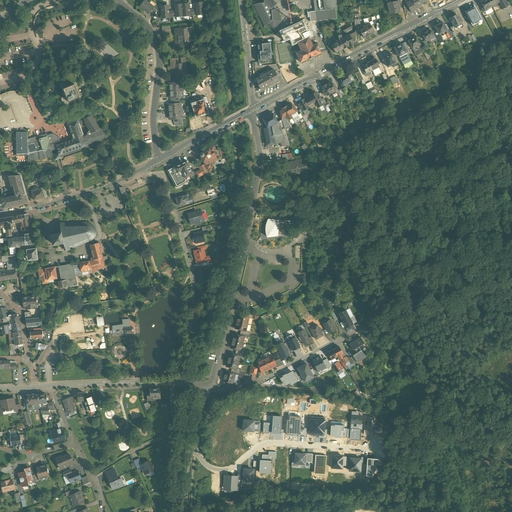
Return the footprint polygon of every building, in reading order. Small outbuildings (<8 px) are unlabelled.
[(154,7),(145,0),(144,0),(139,7),(148,14),(151,10),(154,7)] [(277,4),(271,0),(264,0),(263,3),(264,3),(263,3),(262,3),(262,4),(261,3),(254,5),(265,27),(268,23),(275,31),(280,21),(279,9),(276,9),(275,6),(277,4)] [(313,0),(315,11),(324,10),(323,0),(313,0)] [(323,0),(324,10),(335,9),(337,9),(335,0),(323,0)] [(406,3),(408,7),(411,13),(416,10),(416,9),(411,0),(406,3)] [(418,0),(411,0),(416,9),(421,6),(420,4),(418,0)] [(488,0),(483,0),(480,2),(483,7),(481,8),(483,12),(491,8),(490,7),(492,6),(488,0)] [(488,0),(492,6),(492,7),(499,4),(502,8),(508,5),(505,0),(488,0)] [(397,1),(387,3),(388,8),(390,8),(391,14),(400,13),(399,5),(400,4),(399,1),(397,1)] [(202,3),(195,4),(196,9),(196,15),(204,15),(202,3)] [(168,6),(161,7),(162,18),(169,18),(169,11),(168,6)] [(472,26),(482,21),(475,7),(465,12),(472,26)] [(335,9),(324,10),(315,11),(309,12),(310,22),(336,19),(335,9)] [(458,18),(456,15),(449,19),(453,26),(458,23),(459,25),(461,24),(460,22),(462,22),(460,17),(458,18)] [(293,44),(297,42),(308,37),(306,32),(307,31),(302,22),(281,31),(285,40),(290,38),(293,44)] [(444,25),(442,22),(437,25),(436,25),(435,25),(435,26),(434,27),(434,28),(435,29),(436,29),(438,34),(439,35),(445,31),(446,30),(447,29),(445,24),(444,25)] [(453,26),(450,28),(452,32),(460,28),(459,25),(458,23),(453,26)] [(369,24),(359,30),(364,38),(374,32),(369,24)] [(176,32),(176,33),(176,34),(175,35),(176,41),(180,41),(180,45),(185,44),(185,43),(187,43),(187,45),(190,44),(191,44),(191,43),(192,42),(192,41),(193,41),(192,28),(186,28),(186,29),(178,30),(177,30),(177,31),(176,32)] [(447,29),(446,30),(445,31),(446,33),(449,39),(454,36),(452,32),(450,28),(447,29)] [(429,29),(421,34),(425,41),(430,39),(430,41),(436,38),(432,31),(430,32),(429,29)] [(349,35),(344,38),(348,46),(354,43),(349,35)] [(416,36),(408,41),(412,49),(416,47),(420,44),(416,36)] [(308,37),(297,42),(301,51),(296,53),(301,62),(309,59),(313,57),(321,53),(317,44),(313,46),(308,37)] [(342,39),(339,41),(340,43),(343,49),(348,46),(344,38),(342,39)] [(261,45),(257,45),(258,52),(259,52),(260,55),(257,55),(258,63),(270,62),(269,59),(271,59),(271,54),(272,54),(270,43),(261,44),(261,45)] [(340,43),(336,44),(336,43),(332,45),(331,45),(335,53),(343,49),(340,43)] [(402,44),(395,48),(397,52),(395,52),(397,55),(398,54),(399,56),(401,54),(406,52),(406,51),(402,44)] [(402,61),(403,63),(410,60),(406,52),(401,54),(404,60),(402,61)] [(395,63),(390,53),(386,55),(387,56),(383,58),(384,61),(384,62),(385,64),(386,64),(387,67),(391,65),(395,63)] [(181,64),(176,64),(176,58),(170,58),(171,71),(174,71),(175,73),(175,76),(188,75),(186,57),(181,57),(181,64)] [(374,59),(368,62),(372,70),(375,69),(376,71),(379,69),(378,67),(379,67),(377,64),(379,64),(377,61),(376,62),(374,59)] [(368,62),(361,66),(363,68),(362,69),(363,72),(364,71),(366,74),(367,73),(368,75),(371,74),(369,71),(372,70),(368,62)] [(260,77),(255,80),(261,90),(279,80),(273,70),(268,73),(260,77)] [(358,82),(363,80),(359,72),(355,74),(358,82)] [(347,74),(339,77),(341,81),(340,82),(342,86),(343,86),(344,87),(346,86),(345,84),(351,81),(347,74)] [(396,76),(389,79),(392,85),(398,82),(396,76)] [(170,83),(170,90),(182,90),(182,82),(176,83),(170,83)] [(337,89),(334,84),(333,85),(331,82),(327,84),(331,93),(335,91),(335,90),(337,89)] [(74,84),(63,89),(68,102),(79,97),(74,84)] [(331,93),(327,84),(322,87),(324,90),(322,91),(325,96),(327,95),(331,93)] [(182,90),(170,90),(171,98),(176,98),(183,97),(182,90)] [(318,95),(317,96),(315,93),(311,95),(316,103),(316,104),(320,101),(321,101),(321,99),(318,95)] [(311,95),(306,97),(308,100),(305,101),(307,106),(312,103),(313,105),(316,103),(311,95)] [(305,101),(304,99),(299,102),(300,103),(298,104),(301,109),(303,109),(304,110),(308,108),(307,106),(305,101)] [(198,102),(193,104),(194,107),(194,108),(194,109),(194,110),(195,110),(195,111),(196,113),(196,114),(195,114),(196,115),(196,116),(197,116),(198,116),(199,115),(207,113),(206,112),(207,112),(206,108),(208,108),(207,104),(205,104),(204,101),(203,101),(201,102),(198,102)] [(171,104),(168,104),(169,112),(181,111),(180,103),(171,104)] [(294,106),(292,107),(290,104),(286,106),(291,114),(295,112),(296,111),(294,106)] [(286,106),(282,108),(282,110),(279,112),(282,120),(285,129),(290,126),(290,125),(295,122),(292,118),(291,114),(286,106)] [(181,111),(169,112),(170,119),(173,119),(182,118),(181,111)] [(296,111),(295,112),(291,114),(292,118),(294,121),(302,117),(300,113),(298,115),(297,114),(298,114),(296,111)] [(273,113),(263,119),(267,127),(268,128),(272,125),(278,122),(273,113)] [(92,115),(78,121),(79,124),(84,123),(89,131),(90,131),(91,132),(92,132),(100,128),(92,115)] [(78,121),(78,120),(68,123),(74,139),(61,143),(59,138),(49,141),(50,145),(56,143),(57,148),(59,152),(54,154),(56,159),(61,158),(60,154),(87,145),(105,136),(102,129),(101,130),(100,128),(92,132),(91,132),(90,131),(89,131),(88,131),(88,132),(87,133),(87,134),(84,136),(79,124),(78,121)] [(278,122),(272,125),(275,144),(280,143),(284,142),(283,134),(286,133),(285,129),(282,120),(278,122)] [(272,125),(268,128),(267,127),(264,128),(267,145),(272,144),(275,144),(272,125)] [(28,132),(16,132),(17,155),(28,155),(28,143),(28,138),(28,133),(28,132)] [(47,133),(36,136),(37,141),(30,143),(28,143),(28,155),(29,160),(36,160),(39,159),(39,160),(53,156),(52,150),(50,145),(49,141),(48,136),(47,133)] [(290,145),(286,133),(283,134),(284,142),(280,143),(281,146),(290,145)] [(218,144),(213,146),(215,151),(213,152),(215,154),(217,159),(218,160),(221,158),(219,144),(218,144)] [(207,149),(202,152),(200,153),(199,152),(198,155),(200,156),(201,158),(202,158),(204,162),(209,160),(213,157),(212,156),(215,154),(213,152),(215,151),(213,146),(207,150),(207,149)] [(215,154),(212,156),(213,157),(209,160),(210,163),(217,159),(215,154)] [(210,163),(206,166),(206,167),(208,172),(210,170),(210,168),(213,165),(216,164),(218,164),(218,162),(217,160),(218,160),(217,159),(210,163)] [(305,159),(282,164),(283,172),(291,170),(295,169),(296,172),(308,170),(305,159)] [(175,167),(174,167),(177,173),(181,171),(185,178),(193,174),(189,166),(186,161),(175,167)] [(174,166),(167,170),(176,187),(187,181),(185,178),(181,171),(177,173),(174,167),(175,167),(174,166)] [(26,194),(21,176),(9,176),(12,186),(14,185),(16,195),(2,198),(3,208),(28,203),(26,194)] [(36,191),(34,191),(31,192),(34,200),(44,197),(42,191),(42,190),(41,190),(39,190),(36,191)] [(179,197),(176,198),(178,205),(185,203),(189,202),(193,201),(192,198),(188,199),(187,195),(183,196),(179,197)] [(195,212),(189,214),(191,223),(195,222),(195,224),(199,223),(198,221),(203,220),(200,211),(195,212)] [(27,214),(21,215),(22,221),(23,226),(21,227),(22,231),(30,229),(27,214)] [(21,215),(12,217),(13,222),(13,223),(22,221),(21,215)] [(266,233),(267,237),(277,236),(277,235),(289,236),(290,221),(268,220),(266,224),(265,228),(266,233)] [(87,223),(60,223),(61,233),(61,232),(63,242),(66,251),(91,240),(94,238),(95,235),(96,232),(95,228),(93,225),(90,223),(87,223)] [(61,233),(51,235),(53,244),(63,242),(61,232),(61,233)] [(203,232),(193,234),(194,237),(192,237),(193,241),(195,240),(195,243),(205,241),(203,232)] [(31,233),(25,234),(25,237),(24,237),(25,245),(33,244),(32,236),(31,233)] [(12,238),(8,239),(9,247),(16,246),(21,246),(20,241),(19,241),(19,237),(12,238)] [(99,243),(90,245),(93,257),(94,260),(103,257),(99,243)] [(36,249),(26,250),(27,261),(38,259),(36,249)] [(204,249),(198,250),(194,251),(195,257),(196,258),(195,259),(197,264),(200,263),(207,262),(204,249)] [(103,257),(94,260),(93,257),(92,257),(91,259),(91,260),(89,261),(91,271),(90,271),(91,272),(95,271),(95,270),(105,267),(105,266),(105,262),(104,262),(104,261),(103,257)] [(89,261),(79,263),(80,264),(81,272),(82,272),(88,271),(90,271),(91,271),(89,261)] [(73,264),(59,266),(61,281),(65,280),(67,287),(77,285),(76,277),(74,266),(73,264)] [(76,277),(83,275),(82,274),(82,272),(81,272),(80,264),(74,266),(76,277)] [(55,267),(46,269),(48,280),(57,278),(55,267)] [(46,269),(39,270),(40,277),(42,276),(43,283),(48,282),(46,269)] [(199,270),(197,270),(199,283),(200,283),(200,284),(202,283),(203,282),(207,282),(205,269),(199,270)] [(8,271),(1,272),(3,280),(17,278),(16,270),(8,271)] [(36,296),(23,297),(24,307),(32,306),(40,305),(38,296),(36,296)] [(6,307),(0,308),(0,319),(3,318),(8,317),(8,315),(6,307)] [(346,310),(339,314),(342,321),(350,317),(346,310)] [(17,314),(8,315),(8,317),(3,318),(3,321),(3,322),(9,320),(10,321),(12,321),(12,324),(20,323),(18,315),(17,314)] [(244,317),(238,315),(236,322),(247,325),(249,318),(244,317)] [(350,317),(342,321),(346,329),(353,325),(350,317)] [(30,319),(26,319),(27,327),(42,325),(41,318),(30,319)] [(124,328),(130,328),(130,320),(122,320),(123,325),(113,326),(113,328),(124,328)] [(327,322),(323,324),(329,333),(335,330),(330,320),(327,321),(327,322)] [(247,325),(236,322),(235,329),(241,330),(246,331),(247,325)] [(20,323),(12,324),(14,333),(21,331),(20,323)] [(317,325),(310,329),(316,340),(323,336),(320,331),(319,329),(317,325)] [(309,339),(304,330),(298,333),(305,345),(310,343),(310,342),(309,339)] [(239,336),(233,335),(232,341),(243,344),(244,338),(244,337),(239,336)] [(14,337),(15,346),(18,345),(23,344),(22,336),(14,337)] [(357,353),(353,356),(357,362),(357,363),(366,357),(361,351),(359,347),(364,343),(360,337),(359,338),(358,337),(353,340),(354,342),(349,345),(353,350),(355,349),(357,353)] [(295,338),(289,341),(293,350),(300,347),(295,338)] [(243,344),(232,341),(230,348),(236,350),(241,351),(243,344)] [(287,357),(289,356),(283,342),(282,343),(278,345),(277,345),(280,352),(283,358),(287,357)] [(339,347),(333,350),(338,359),(340,358),(339,356),(342,354),(339,347)] [(333,350),(328,353),(331,360),(332,360),(333,359),(334,361),(336,360),(338,359),(333,350)] [(235,355),(229,354),(228,360),(238,363),(239,357),(239,356),(235,355)] [(272,356),(264,359),(269,369),(276,366),(274,362),(272,356)] [(319,356),(312,361),(318,372),(326,368),(322,361),(319,356)] [(327,358),(322,361),(326,368),(331,366),(327,358)] [(264,359),(257,362),(262,372),(269,369),(264,359)] [(238,363),(228,360),(226,367),(232,368),(236,369),(237,369),(238,363)] [(300,375),(303,380),(304,381),(313,377),(312,375),(309,371),(306,363),(297,368),(300,375)] [(340,367),(337,363),(332,366),(336,373),(341,369),(340,367)] [(290,384),(297,381),(293,373),(292,371),(282,376),(282,377),(280,378),(283,386),(289,382),(290,384)] [(230,374),(225,373),(223,381),(233,384),(235,375),(230,374)] [(159,388),(150,389),(150,394),(150,397),(151,397),(156,397),(156,398),(160,398),(159,388)] [(46,394),(38,395),(39,404),(47,403),(46,394)] [(38,395),(27,395),(27,399),(25,399),(25,403),(27,403),(27,404),(39,404),(38,395)] [(70,398),(70,397),(63,400),(63,401),(64,400),(65,403),(64,403),(66,408),(68,413),(75,410),(70,398)] [(14,398),(7,400),(9,410),(15,409),(16,413),(15,406),(14,398)] [(7,400),(0,401),(2,408),(3,415),(3,412),(9,410),(7,400)] [(39,404),(27,404),(27,409),(32,409),(37,409),(38,412),(41,412),(40,409),(39,404)] [(353,430),(353,439),(355,439),(355,441),(360,441),(361,430),(362,430),(363,424),(361,424),(362,416),(351,415),(350,429),(353,430)] [(271,433),(280,433),(281,417),(272,416),(272,424),(271,433)] [(298,435),(300,435),(301,430),(304,430),(304,428),(305,425),(302,424),(302,422),(300,422),(300,417),(290,416),(290,421),(287,421),(287,435),(292,435),(292,434),(294,434),(298,435)] [(318,436),(324,437),(324,430),(325,418),(311,417),(310,436),(318,436)] [(374,418),(368,418),(368,426),(368,432),(369,432),(381,432),(382,427),(374,426),(374,418)] [(254,431),(255,431),(255,422),(255,420),(242,419),(241,431),(254,431)] [(271,433),(272,424),(263,423),(262,432),(271,433)] [(334,438),(340,438),(340,437),(341,431),(344,431),(344,428),(344,426),(334,425),(334,426),(331,426),(330,437),(334,437),(334,438)] [(56,430),(57,432),(51,434),(54,442),(64,439),(63,434),(64,433),(62,428),(61,428),(56,430)] [(298,437),(307,437),(307,428),(304,428),(304,430),(301,430),(300,435),(298,435),(298,437)] [(318,438),(327,439),(327,430),(324,430),(324,437),(318,436),(318,438)] [(11,446),(21,445),(21,444),(20,435),(10,436),(11,446)] [(223,461),(231,456),(222,443),(214,448),(223,461)] [(69,454),(61,457),(61,456),(55,458),(58,465),(61,463),(63,468),(69,466),(74,464),(73,462),(71,458),(69,454)] [(305,463),(306,455),(296,454),(295,462),(295,464),(299,465),(305,465),(305,463)] [(259,473),(272,474),(273,459),(268,459),(269,455),(268,455),(263,455),(263,460),(260,460),(259,473)] [(326,456),(316,455),(315,463),(315,474),(325,474),(326,456)] [(332,456),(332,468),(342,469),(342,466),(343,457),(332,456)] [(137,469),(142,467),(145,475),(153,471),(155,470),(153,466),(151,467),(149,461),(142,464),(139,459),(133,461),(137,469)] [(361,460),(350,459),(349,467),(349,473),(360,474),(361,460)] [(373,459),(367,459),(366,477),(372,477),(372,475),(375,475),(375,465),(375,460),(373,460),(373,459)] [(46,465),(36,467),(38,473),(39,479),(40,479),(43,478),(44,478),(45,478),(47,478),(47,477),(49,477),(46,465)] [(30,468),(24,469),(25,472),(27,481),(28,481),(32,480),(32,476),(30,468)] [(253,470),(244,470),(243,481),(252,482),(253,470)] [(72,473),(68,475),(69,478),(69,479),(69,480),(70,479),(71,483),(81,478),(78,471),(72,473)] [(118,478),(115,471),(115,472),(107,475),(110,481),(111,483),(110,483),(113,490),(121,486),(120,484),(123,483),(121,478),(119,479),(118,478)] [(25,472),(19,473),(22,487),(28,485),(28,481),(27,481),(25,472)] [(237,478),(225,477),(225,489),(236,490),(237,478)] [(12,480),(1,483),(3,491),(14,489),(12,480)] [(215,480),(208,480),(207,493),(216,493),(216,483),(216,481),(215,480)] [(80,491),(73,494),(69,496),(70,496),(75,506),(71,507),(71,508),(85,502),(84,502),(81,495),(82,495),(80,491)]
